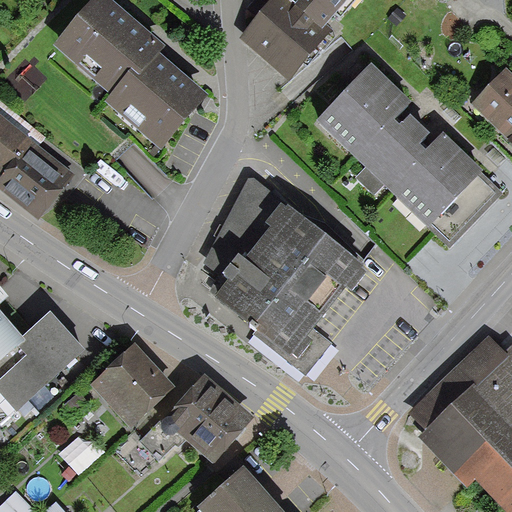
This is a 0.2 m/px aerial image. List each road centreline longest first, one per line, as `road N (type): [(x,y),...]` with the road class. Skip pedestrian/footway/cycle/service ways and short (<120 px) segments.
road 1 (residential): [(140,313),(234,116),(231,0)]
road 2 (residential): [(344,455),(511,268)]
road 3 (primary): [(344,455),(278,401),(140,313)]
road 4 (primary): [(140,313),(0,222)]
